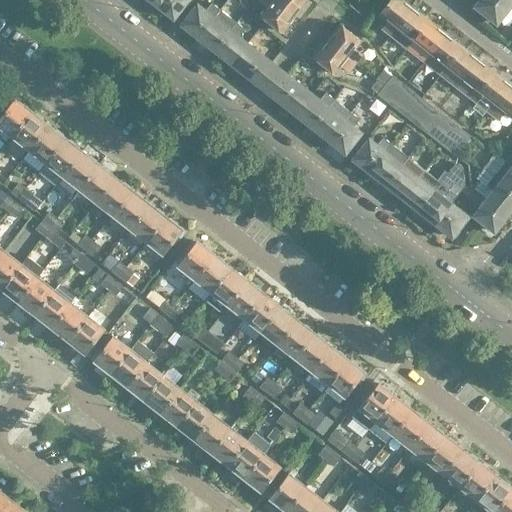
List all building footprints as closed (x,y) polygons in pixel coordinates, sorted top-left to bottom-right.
[(189,0),(161,0),(158,5),(174,19),(189,0)] [(295,16),(274,0),(262,0),(260,2),(268,8),(261,16),(282,32),(295,16)] [(274,0),(295,16),(307,0),(274,0)] [(391,36),(413,8),(403,0),(392,0),(380,15),(388,21),(382,29),(391,36)] [(497,23),(511,6),(502,0),(481,0),(476,7),(497,23)] [(199,38),(221,10),(212,3),(206,10),(198,4),(182,25),(199,38)] [(408,49),(430,21),(413,8),(391,36),(408,49)] [(215,51),(237,23),(221,10),(199,38),(215,51)] [(424,62),(446,34),(430,21),(408,49),(424,62)] [(232,64),(248,43),(240,37),(246,30),(237,23),(215,51),(232,64)] [(355,49),(361,41),(341,25),(328,41),(356,63),(363,55),(355,49)] [(440,75),(463,47),(446,34),(424,62),(440,75)] [(356,63),(328,41),(315,58),(335,74),(342,66),(349,72),(356,63)] [(313,94),(288,74),(248,43),(232,64),(265,89),(297,115),(313,94)] [(457,88),(479,59),(463,47),(440,75),(457,88)] [(473,101),(495,72),(479,59),(457,88),(473,101)] [(489,114),(511,85),(495,72),(473,101),(489,114)] [(392,90),(400,81),(393,76),(386,85),(392,90)] [(398,95),(406,86),(400,81),(392,90),(398,95)] [(385,100),(392,90),(386,85),(378,95),(385,100)] [(511,118),(511,85),(489,114),(499,121),(505,113),(511,118)] [(405,100),(412,91),(406,86),(398,95),(405,100)] [(391,105),(398,95),(392,90),(385,100),(391,105)] [(411,105),(418,95),(412,91),(405,100),(411,105)] [(313,127),(335,99),(326,93),(320,100),(313,94),(297,115),(313,127)] [(397,110),(405,100),(398,95),(391,105),(397,110)] [(417,110),(424,100),(418,95),(411,105),(417,110)] [(0,125),(14,136),(32,113),(30,111),(30,108),(24,104),(22,104),(15,99),(0,118),(0,125)] [(329,140),(351,112),(335,99),(313,127),(329,140)] [(403,114),(411,105),(405,100),(397,110),(403,114)] [(423,115),(431,105),(424,100),(417,110),(423,115)] [(409,119),(417,110),(411,105),(403,114),(409,119)] [(429,119),(437,110),(431,105),(423,115),(429,119)] [(416,124),(423,115),(417,110),(409,119),(416,124)] [(435,124),(443,115),(437,110),(429,119),(435,124)] [(362,133),(354,126),(360,119),(351,112),(329,140),(346,153),(362,133)] [(31,149),(49,126),(42,120),(42,118),(37,114),(34,114),(32,113),(14,136),(31,149)] [(422,129),(429,119),(423,115),(416,124),(422,129)] [(442,129),(449,120),(443,115),(435,124),(442,129)] [(427,133),(435,124),(429,119),(422,129),(427,133)] [(448,134),(455,125),(449,120),(442,129),(448,134)] [(434,139),(442,129),(435,124),(427,133),(434,139)] [(454,139),(461,129),(455,125),(448,134),(454,139)] [(47,162),(66,139),(63,137),(63,134),(58,130),(55,131),(49,126),(31,149),(47,162)] [(440,143),(448,134),(442,129),(434,139),(440,143)] [(460,144),(468,134),(461,129),(454,139),(460,144)] [(446,148),(454,139),(448,134),(440,143),(446,148)] [(467,149),(474,139),(468,134),(460,144),(467,149)] [(371,172),(393,145),(384,138),(378,145),(370,139),(354,159),(371,172)] [(64,175),(82,152),(76,147),(76,144),(70,140),(68,140),(66,139),(47,162),(64,175)] [(453,153),(460,144),(454,139),(446,148),(453,153)] [(459,158),(467,149),(460,144),(453,153),(459,158)] [(387,185),(409,158),(393,145),(371,172),(387,185)] [(81,188),(99,165),(97,163),(97,161),(91,156),(89,157),(82,152),(64,175),(81,188)] [(497,152),(488,166),(496,171),(506,158),(497,152)] [(403,198),(425,170),(409,158),(387,185),(403,198)] [(511,165),(506,160),(493,177),(511,191),(511,165)] [(97,201),(116,178),(109,173),(109,170),(104,166),(101,166),(99,165),(81,188),(97,201)] [(420,211),(442,183),(425,170),(403,198),(420,211)] [(511,210),(511,191),(493,177),(486,186),(494,191),(488,199),(508,215),(511,210)] [(114,215),(133,191),(130,189),(130,187),(125,182),(122,183),(116,178),(97,201),(114,215)] [(436,224),(452,203),(445,198),(450,190),(442,183),(420,211),(436,224)] [(20,198),(26,190),(20,184),(13,193),(20,198)] [(27,203),(33,195),(26,190),(20,198),(27,203)] [(131,228),(149,204),(143,199),(143,197),(137,192),(135,193),(133,191),(114,215),(131,228)] [(9,212),(16,203),(9,198),(3,206),(9,212)] [(495,232),(508,215),(488,199),(475,216),(495,232)] [(16,217),(23,208),(16,203),(9,212),(16,217)] [(453,237),(469,217),(452,203),(436,224),(453,237)] [(147,241),(166,217),(164,215),(164,213),(158,209),(156,209),(149,204),(131,228),(147,241)] [(51,227),(58,218),(51,213),(44,221),(51,227)] [(165,254),(180,235),(183,231),(176,225),(176,223),(170,218),(168,219),(166,217),(147,241),(165,254)] [(58,232),(65,223),(58,218),(51,227),(58,232)] [(44,235),(51,227),(44,221),(38,230),(44,235)] [(51,240),(58,232),(51,227),(44,235),(51,240)] [(87,250),(93,242),(87,237),(80,245),(87,250)] [(196,278),(214,255),(212,253),(212,251),(206,246),(204,247),(197,241),(178,265),(196,278)] [(94,256),(100,247),(93,242),(87,250),(94,256)] [(76,264),(83,255),(76,250),(70,258),(76,264)] [(3,288),(21,264),(4,251),(0,256),(0,286),(3,288)] [(83,269),(90,260),(83,255),(76,264),(83,269)] [(212,291),(231,268),(224,263),(224,260),(218,256),(216,256),(214,255),(196,278),(212,291)] [(120,277),(127,268),(120,263),(114,271),(120,277)] [(19,301),(38,277),(21,264),(3,288),(5,290),(5,292),(11,296),(13,296),(19,301)] [(127,282),(134,273),(127,268),(120,277),(127,282)] [(229,304),(248,281),(245,279),(245,277),(239,272),(237,273),(231,268),(212,291),(229,304)] [(110,290),(117,281),(110,276),(103,285),(110,290)] [(36,314),(54,290),(38,277),(19,301),(26,306),(26,308),(32,313),(34,312),(36,314)] [(117,295),(123,287),(117,281),(110,290),(117,295)] [(246,318),(264,294),(258,289),(258,286),(252,282),(250,283),(248,281),(229,304),(246,318)] [(53,327),(71,303),(54,290),(36,314),(38,316),(38,318),(44,322),(46,322),(53,327)] [(262,331),(281,307),(279,305),(279,303),(273,298),(271,299),(264,294),(246,318),(262,331)] [(168,314),(175,306),(168,300),(162,309),(168,314)] [(69,340),(88,316),(71,303),(53,327),(59,332),(59,334),(65,339),(67,338),(69,340)] [(175,320),(182,311),(175,306),(168,314),(175,320)] [(279,344),(298,320),(291,315),(291,313),(285,308),(283,309),(281,307),(262,331),(279,344)] [(152,323),(159,314),(152,309),(145,318),(152,323)] [(159,328),(166,320),(159,314),(152,323),(159,328)] [(87,354),(105,330),(88,316),(69,340),(72,342),(72,344),(77,349),(80,348),(87,354)] [(296,357),(314,333),(312,332),(312,329),(306,325),(304,325),(298,320),(279,344),(296,357)] [(202,340),(208,332),(202,327),(195,335),(202,340)] [(209,346),(215,337),(208,332),(202,340),(209,346)] [(312,370),(331,346),(324,341),(324,339),(319,334),(316,335),(314,333),(296,357),(312,370)] [(185,349),(192,340),(185,335),(179,344),(185,349)] [(112,373),(130,349),(113,336),(95,360),(102,365),(102,367),(107,372),(110,371),(112,373)] [(192,354),(199,346),(192,340),(185,349),(192,354)] [(329,383),(348,359),(345,358),(345,355),(340,351),(337,351),(331,346),(312,370),(329,383)] [(128,386),(147,363),(130,349),(112,373),(114,375),(114,377),(120,382),(122,381),(128,386)] [(230,367),(237,358),(230,353),(224,361),(230,367)] [(237,372),(244,363),(237,358),(230,367),(237,372)] [(346,397),(361,378),(365,373),(358,367),(358,365),(352,361),(350,361),(348,359),(329,383),(346,397)] [(223,375),(230,367),(224,361),(217,370),(223,375)] [(145,399),(164,376),(147,363),(128,386),(135,391),(135,394),(141,398),(143,397),(145,399)] [(230,381),(237,372),(230,367),(223,375),(230,381)] [(162,412),(180,389),(164,376),(145,399),(147,401),(147,403),(153,408),(155,407),(162,412)] [(268,393),(275,384),(268,379),(262,388),(268,393)] [(275,398),(282,390),(275,384),(268,393),(275,398)] [(377,421),(396,397),(389,392),(390,392),(389,390),(384,385),(382,386),(381,386),(379,384),(360,407),(377,421)] [(252,401),(259,393),(252,387),(245,396),(252,401)] [(178,425),(197,402),(180,389),(162,412),(168,417),(168,420),(174,424),(176,424),(178,425)] [(259,407),(265,398),(259,393),(252,401),(259,407)] [(394,434),(412,410),(410,409),(411,408),(410,406),(405,402),(403,402),(402,402),(396,397),(377,421),(394,434)] [(195,438),(214,415),(197,402),(178,425),(181,427),(181,429),(186,434),(189,433),(195,438)] [(302,419),(308,410),(302,405),(295,414),(302,419)] [(308,424),(315,416),(308,410),(302,419),(308,424)] [(411,447),(429,423),(423,418),(423,416),(417,411),(415,412),(412,410),(394,434),(411,447)] [(285,428),(292,419),(285,414),(279,422),(285,428)] [(212,451),(230,428),(214,415),(195,438),(202,444),(202,446),(207,450),(210,450),(212,451)] [(292,433),(299,424),(292,419),(285,428),(292,433)] [(427,460),(446,436),(444,435),(444,434),(444,432),(438,428),(436,428),(429,423),(411,447),(427,460)] [(229,465),(247,441),(230,428),(212,451),(214,453),(214,455),(220,460),(222,459),(229,465)] [(444,473),(463,449),(456,444),(456,442),(450,437),(448,438),(446,436),(427,460),(444,473)] [(245,478),(264,454),(247,441),(229,465),(235,470),(235,472),(241,476),(243,476),(245,478)] [(349,456),(356,447),(349,442),(342,451),(349,456)] [(326,460),(333,451),(326,446),(319,454),(326,460)] [(356,461),(362,453),(356,447),(349,456),(356,461)] [(461,486),(479,462),(477,461),(477,460),(477,458),(471,454),(469,454),(463,449),(444,473),(461,486)] [(333,465),(339,456),(333,451),(326,460),(333,465)] [(263,491),(281,467),(264,454),(245,478),(247,479),(247,480),(247,482),(253,486),(255,486),(263,491)] [(478,499),(496,475),(490,470),(490,468),(484,464),(482,464),(479,462),(461,486),(478,499)] [(382,482),(389,474),(382,468),(375,477),(382,482)] [(360,486),(366,477),(360,472),(353,481),(360,486)] [(288,511),(306,487),(289,474),(270,497),(277,503),(277,505),(283,510),(285,509),(288,511)] [(389,487),(396,479),(389,474),(382,482),(389,487)] [(494,511),(511,489),(511,487),(511,485),(505,480),(503,480),(503,481),(496,475),(478,499),(494,511)] [(366,491),(373,483),(366,477),(360,486),(366,491)] [(313,511),(323,500),(306,487),(288,511),(313,511)] [(0,511),(10,499),(6,496),(6,494),(0,489),(0,511)] [(511,511),(511,489),(494,511),(511,511)] [(407,506),(414,497),(407,492),(401,501),(407,506)] [(414,511),(421,503),(414,497),(407,506),(414,511)] [(0,511),(26,511),(27,511),(10,499),(0,511)] [(337,511),(323,500),(313,511),(337,511)] [(397,511),(402,511),(407,506),(401,501),(394,509),(397,511)]
